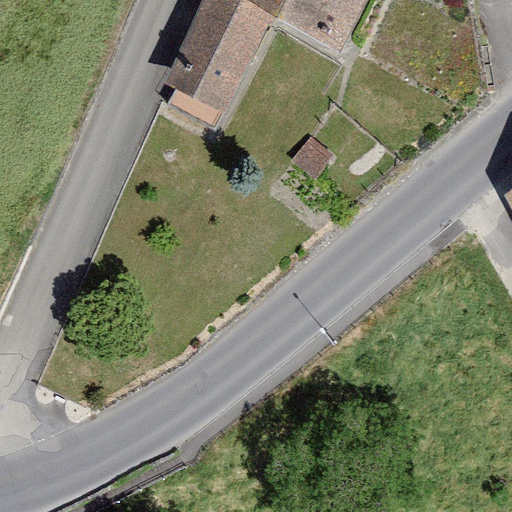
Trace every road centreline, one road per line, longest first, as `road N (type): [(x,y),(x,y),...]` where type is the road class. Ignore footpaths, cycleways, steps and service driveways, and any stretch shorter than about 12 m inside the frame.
road 1 (tertiary): [(0,489),(61,471),(229,379),(511,134)]
road 2 (residential): [(0,403),(174,0)]
